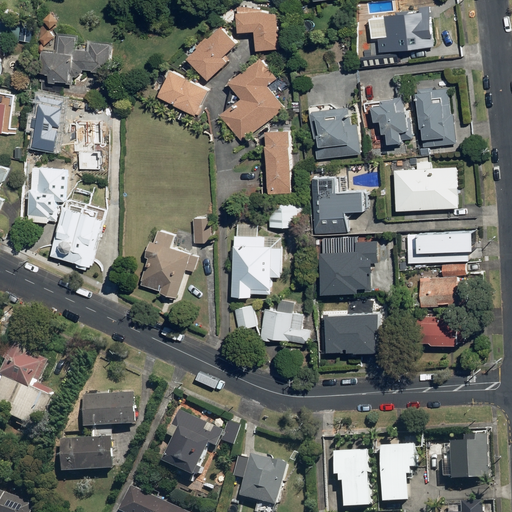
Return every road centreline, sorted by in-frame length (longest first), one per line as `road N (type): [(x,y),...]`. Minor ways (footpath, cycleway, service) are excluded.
road 1 (residential): [(511,385),(285,394),(0,267)]
road 2 (residential): [(511,187),(492,0)]
